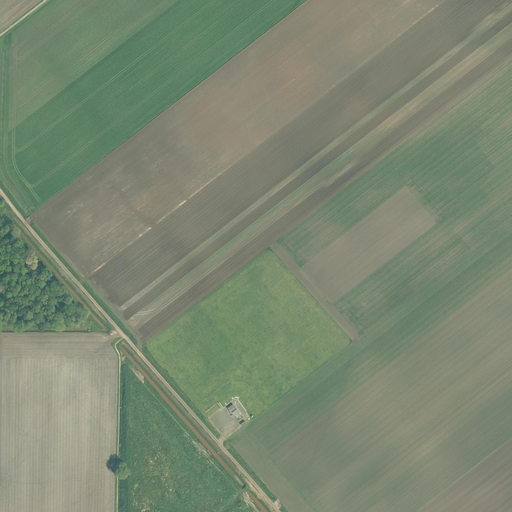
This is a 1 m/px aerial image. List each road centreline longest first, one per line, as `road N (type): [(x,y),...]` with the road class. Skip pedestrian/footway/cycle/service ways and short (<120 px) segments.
road 1 (track): [(280,511),(124,336)]
road 2 (track): [(124,336),(0,190)]
